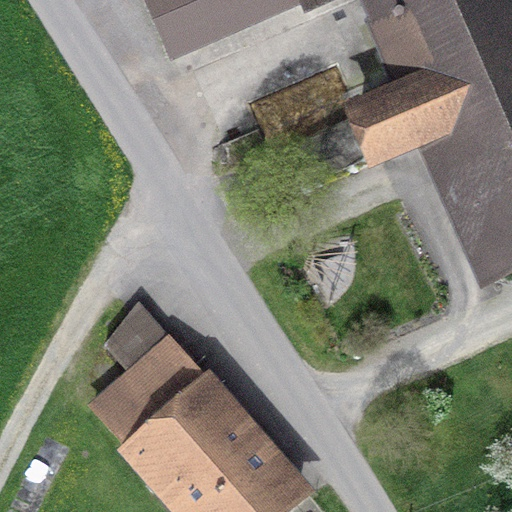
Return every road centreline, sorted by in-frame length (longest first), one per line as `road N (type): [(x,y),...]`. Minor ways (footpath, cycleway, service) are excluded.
road 1 (unclassified): [(57,0),(167,186),(380,511)]
road 2 (track): [(0,475),(46,383),(167,186)]
